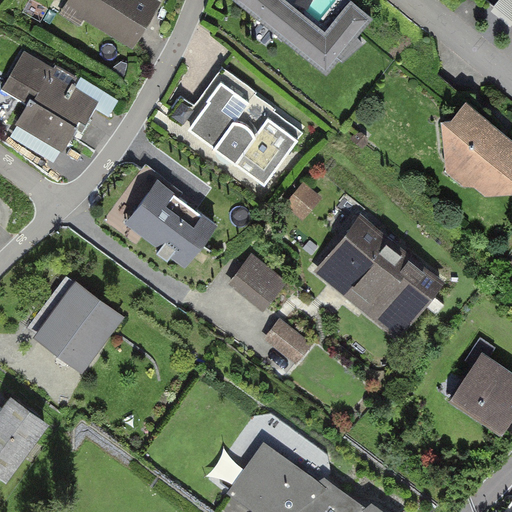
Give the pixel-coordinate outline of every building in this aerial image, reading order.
[(169,2),(165,0),(76,0),(69,14),(140,53),(169,2)] [(243,0),(328,71),(378,13),(362,0),(349,0),(327,27),(321,22),(308,11),(295,0),(243,0)] [(111,100),(29,52),(6,91),(31,106),(17,128),(75,162),(111,100)] [(254,92),(226,69),(187,118),(265,179),(302,131),(272,107),(260,123),(241,108),(254,92)] [(511,134),(470,101),(451,126),(450,174),(482,198),(511,197),(511,134)] [(217,216),(157,171),(123,217),(183,261),(217,216)] [(289,200),(307,216),(325,196),(308,180),(289,200)] [(446,278),(362,209),(314,266),(399,336),(446,278)] [(287,273),(252,248),(228,282),(263,307),(287,273)] [(125,309),(75,274),(34,332),(35,333),(84,368),(125,309)] [(312,337),(280,314),(264,336),(297,358),(312,337)] [(511,409),(511,363),(482,343),(448,394),(499,428),(511,409)] [(56,425),(17,396),(0,418),(0,474),(12,484),(56,425)] [(318,475),(264,435),(227,485),(261,511),(399,511),(373,493),(365,499),(324,468),(318,475)]
